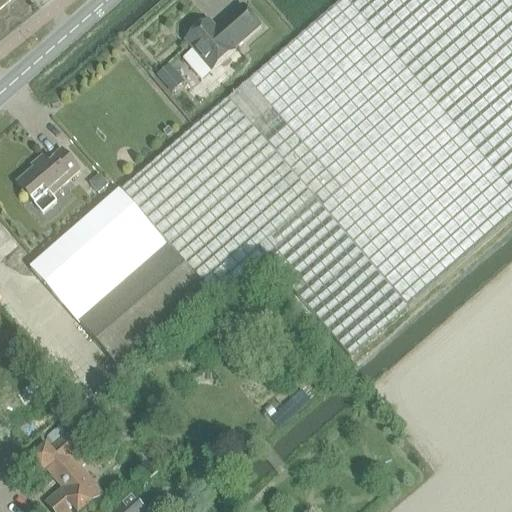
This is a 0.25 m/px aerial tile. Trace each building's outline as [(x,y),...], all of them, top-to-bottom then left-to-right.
[(0,0),(0,9),(11,0),(0,0)] [(511,0),(349,0),(120,194),(39,263),(31,270),(80,326),(113,366),(206,286),(218,299),(267,256),(356,356),(511,222),(511,0)] [(195,50),(183,60),(201,82),(214,71),(215,72),(238,51),(236,50),(263,27),(245,6),(218,30),(211,21),(188,42),(195,50)] [(168,65),(156,76),(164,86),(177,75),(168,65)] [(34,171),(18,186),(37,207),(44,216),(56,204),(51,199),(80,173),(62,152),(49,165),(43,159),(33,169),(34,171)] [(99,177),(89,185),(98,195),(108,187),(99,177)] [(48,473),(64,490),(48,505),(54,511),(90,511),(106,498),(88,478),(96,472),(78,453),(85,447),(71,432),(50,451),(46,446),(28,463),(42,478),(48,473)] [(206,447),(193,459),(205,472),(218,460),(206,447)] [(144,511),(134,499),(118,511),(144,511)]
